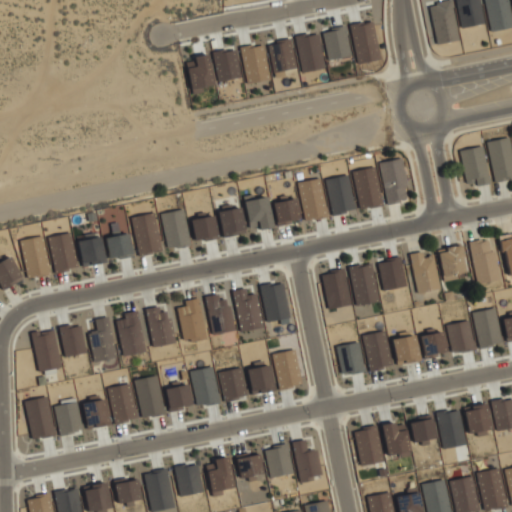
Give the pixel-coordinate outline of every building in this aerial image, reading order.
[(446,0),(427,4),(436,44),(458,39),(449,0),(446,0)] [(455,0),(459,27),(482,24),(478,0),(455,0)] [(482,0),(490,31),(511,26),(511,25),(506,0),(482,0)] [(348,25),(356,63),(379,59),(371,20),(348,25)] [(320,31),(327,60),(350,55),(343,25),(320,31)] [(317,31),(293,36),(300,72),(324,67),(317,31)] [(296,68),(289,38),(266,43),(273,74),(296,68)] [(238,48),(246,83),(269,78),(261,43),(238,48)] [(234,48),(211,53),(217,81),(240,76),(234,48)] [(186,61),(189,93),(202,92),(202,86),(211,85),(208,53),(192,55),(192,60),(186,61)] [(493,181),(511,177),(511,161),(507,137),(485,141),(493,181)] [(458,150),(466,187),(489,181),(480,145),(458,150)] [(399,157),(377,163),(387,204),(409,198),(399,157)] [(381,204),(374,166),(351,170),(358,209),(381,204)] [(324,178),(331,214),(354,210),(347,174),(324,178)] [(302,219),(325,217),(321,178),(298,181),(302,219)] [(247,229),(271,226),(266,194),(243,197),(247,229)] [(298,218),(295,196),(279,198),(279,201),(272,202),(275,225),(290,223),(290,219),(298,218)] [(215,209),(221,237),(244,232),(239,206),(230,208),(230,205),(215,209)] [(159,213),(167,249),(189,244),(181,208),(159,213)] [(129,216),(137,255),(161,250),(153,211),(129,216)] [(190,218),(192,241),(216,238),(213,215),(190,218)] [(112,236),(104,237),(108,259),(130,256),(127,232),(120,233),(118,221),(110,223),(112,236)] [(75,268),(69,232),(47,236),(53,271),(75,268)] [(511,274),(511,232),(498,236),(507,276),(511,274)] [(103,263),(100,234),(84,235),(84,239),(77,240),(80,265),(103,263)] [(49,274),(41,235),(19,239),(26,278),(49,274)] [(498,279),(489,237),(467,242),(476,284),(498,279)] [(441,280),(454,279),(453,272),(463,271),(460,243),(444,245),(445,251),(437,252),(441,280)] [(416,293),(438,289),(430,249),(408,254),(416,293)] [(0,260),(0,288),(1,290),(21,279),(9,255),(0,260)] [(380,289),(403,287),(401,257),(377,260),(380,289)] [(378,300),(370,263),(347,268),(355,305),(378,300)] [(319,273),(327,308),(350,304),(343,268),(319,273)] [(288,317),(281,281),(258,285),(265,321),(288,317)] [(237,331),(260,328),(255,293),(245,294),(244,288),(232,289),(237,331)] [(209,333),(231,331),(227,294),(205,297),(209,333)] [(176,306),(181,341),(203,338),(198,297),(183,299),(183,306),(176,306)] [(143,308),(151,347),(171,343),(163,304),(143,308)] [(500,343),(493,307),(470,312),(478,348),(500,343)] [(122,356),(145,350),(135,309),(122,313),(123,318),(114,320),(122,356)] [(511,337),(511,315),(502,316),(503,338),(511,337)] [(92,361),(114,358),(108,316),(94,318),(95,330),(88,331),(92,361)] [(444,324),(451,353),(474,348),(467,319),(444,324)] [(84,353),(81,324),(59,326),(62,356),(84,353)] [(29,332),(37,371),(60,367),(52,328),(29,332)] [(444,352),(441,329),(419,332),(422,359),(437,357),(436,353),(444,352)] [(361,334),(368,370),(390,366),(382,330),(361,334)] [(419,359),(412,332),(389,338),(396,365),(419,359)] [(362,372),(359,342),(336,344),(339,374),(362,372)] [(270,353),(277,389),(300,384),(293,349),(270,353)] [(244,369),(251,394),(273,389),(267,363),(244,369)] [(218,401),(211,366),(188,371),(195,406),(218,401)] [(221,400),(244,397),(240,367),(218,370),(221,400)] [(139,417),(162,413),(156,375),(134,378),(139,417)] [(136,419),(129,382),(106,387),(113,423),(136,419)] [(189,407),(187,385),(164,387),(167,409),(189,407)] [(24,399),(29,438),(52,435),(47,396),(24,399)] [(511,426),(511,397),(489,401),(494,430),(511,426)] [(80,430),(73,398),(52,403),(59,435),(80,430)] [(82,400),(84,427),(107,425),(105,398),(82,400)] [(463,411),(466,433),(474,432),(475,433),(490,431),(485,402),(469,405),(470,409),(463,411)] [(463,444),(456,408),(434,412),(441,448),(463,444)] [(407,419),(411,443),(434,440),(431,416),(407,419)] [(404,422),(381,424),(384,457),(408,454),(404,422)] [(357,464),(379,462),(375,426),(353,429),(357,464)] [(320,476),(315,449),(306,451),(303,438),(290,441),(298,480),(320,476)] [(292,472),(285,443),(262,448),(269,477),(292,472)] [(259,476),(254,451),(234,455),(239,480),(259,476)] [(233,487),(226,456),(213,459),(213,462),(204,464),(210,496),(222,494),(221,489),(233,487)] [(177,495),(201,492),(197,463),(174,466),(177,495)] [(511,466),(503,469),(510,504),(511,503),(511,466)] [(174,506),(165,468),(142,473),(151,511),(174,506)] [(504,506),(500,468),(477,471),(481,509),(504,506)] [(473,511),(478,511),(471,475),(448,480),(454,511),(473,511)] [(135,476),(112,481),(117,505),(140,500),(135,476)] [(425,511),(449,511),(443,478),(420,483),(425,511)] [(107,511),(106,482),(91,483),(91,488),(84,489),(85,511),(107,511)] [(52,491),(56,511),(80,511),(75,486),(52,491)] [(421,511),(416,486),(405,489),(406,493),(394,496),(397,511),(421,511)] [(365,496),(368,511),(391,511),(387,491),(365,496)] [(25,497),(27,511),(51,511),(47,493),(25,497)] [(305,511),(327,511),(326,500),(304,503),(305,511)]
